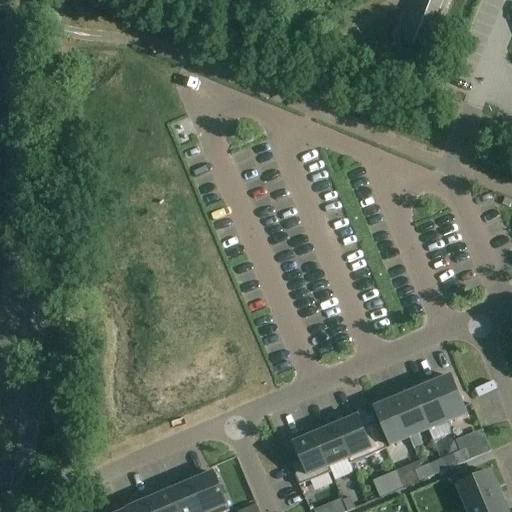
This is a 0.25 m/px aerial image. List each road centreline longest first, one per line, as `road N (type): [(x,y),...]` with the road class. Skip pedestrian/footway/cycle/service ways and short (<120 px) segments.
road 1 (unclassified): [(13,511),(26,444),(41,99),(55,0)]
road 2 (residential): [(501,306),(448,167),(511,6)]
road 3 (residential): [(232,418),(475,317)]
road 4 (residential): [(90,478),(232,418)]
